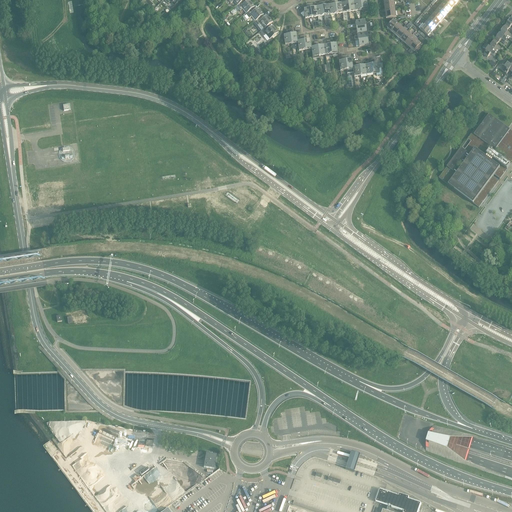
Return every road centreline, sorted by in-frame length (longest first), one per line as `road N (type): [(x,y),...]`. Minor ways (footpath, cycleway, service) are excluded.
road 1 (motorway): [(511,456),(375,414),(270,394),(125,382),(0,385)]
road 2 (motorway): [(0,401),(170,400),(268,410),(371,429),(511,472)]
road 3 (trunk): [(357,384),(149,270),(92,260),(0,272)]
road 4 (secondary): [(195,432),(117,416),(49,350),(34,318),(10,166)]
road 5 (trunk): [(126,278),(168,295),(332,403)]
road 6 (trunk): [(126,278),(248,365),(260,393),(253,433)]
road 7 (trunk): [(332,403),(406,450),(505,490)]
road 8 (secondary): [(44,85),(151,96),(211,131)]
road 9 (secondary): [(468,314),(338,223)]
road 10 (secondary): [(330,228),(459,318)]
road 11 (secondary): [(211,131),(330,228)]
road 12 (secondary): [(332,218),(211,131)]
road 13 (tertiary): [(370,172),(455,57)]
road 14 (trunk): [(459,318),(415,383),(357,384)]
road 15 (trunk): [(0,280),(68,270),(126,278)]
road 16 (trunk): [(472,430),(357,384)]
road 17 (trunk): [(472,430),(456,417),(442,379),(468,323)]
